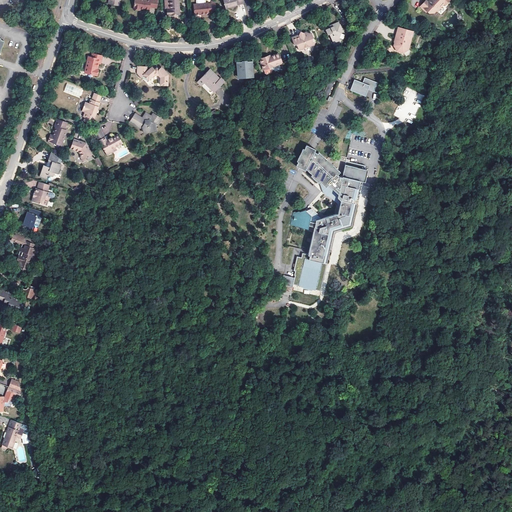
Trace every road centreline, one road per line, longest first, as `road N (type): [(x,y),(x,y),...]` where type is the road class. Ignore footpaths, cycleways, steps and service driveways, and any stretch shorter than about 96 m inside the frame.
road 1 (residential): [(134,42),(225,41),(320,0)]
road 2 (residential): [(44,74),(0,199)]
